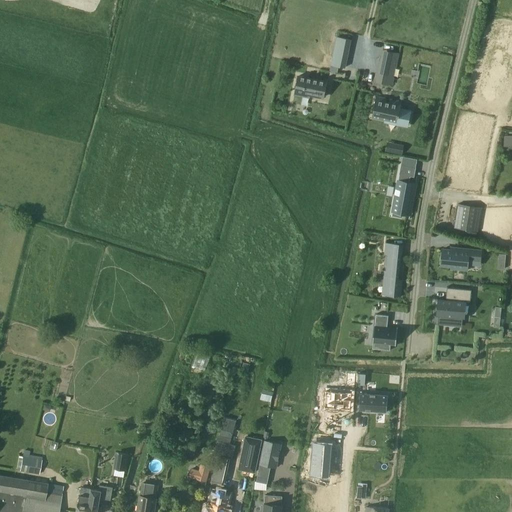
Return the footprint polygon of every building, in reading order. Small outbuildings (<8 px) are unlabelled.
[(351,39),(336,36),(331,63),(345,66),(351,39)] [(391,78),(393,66),(395,67),(398,54),(395,53),(393,59),(382,57),(378,76),(385,77),(384,83),(392,85),(393,79),(391,78)] [(314,79),(298,76),(295,92),(304,94),(309,95),(323,98),(326,82),(314,80),(314,79)] [(384,102),(384,99),(376,97),(372,117),(408,124),(410,112),(399,109),(400,105),(384,102)] [(387,150),(404,154),(406,145),(389,141),(387,150)] [(410,216),(415,186),(409,184),(410,178),(414,178),(415,168),(400,166),(393,206),(401,208),(400,214),(410,216)] [(454,228),(478,232),(482,208),(458,204),(454,228)] [(399,282),(401,255),(392,254),(393,244),(385,243),(384,254),(387,255),(384,290),(387,291),(387,295),(401,297),(402,283),(399,282)] [(467,271),(468,258),(480,260),(481,251),(457,249),(457,251),(442,250),(440,266),(452,267),(451,269),(467,271)] [(463,318),(464,302),(470,303),(471,290),(447,288),(446,300),(440,299),(438,322),(451,323),(451,317),(463,318)] [(396,346),(398,328),(397,328),(396,330),(387,329),(388,316),(376,315),(374,326),(372,343),(373,343),(373,342),(381,343),(380,349),(383,349),(382,350),(390,351),(391,344),(395,344),(395,346),(396,346)] [(179,376),(191,378),(195,349),(183,347),(179,376)] [(206,370),(212,354),(199,349),(193,366),(206,370)] [(347,373),(346,386),(354,387),(355,374),(347,373)] [(263,389),(262,399),(273,400),(274,391),(263,389)] [(326,391),(324,408),(350,410),(352,392),(326,391)] [(385,411),(386,395),(360,393),(360,394),(359,409),(359,410),(386,412),(387,411),(385,411)] [(230,444),(236,421),(225,417),(214,453),(232,458),(235,446),(230,444)] [(261,441),(245,437),(239,470),(254,473),(261,441)] [(46,439),(45,447),(57,450),(59,442),(46,439)] [(281,445),(265,441),(260,465),(276,468),(281,445)] [(314,443),(312,475),(328,476),(330,444),(314,443)] [(114,470),(126,471),(129,454),(116,452),(114,470)] [(20,471),(40,475),(42,458),(29,455),(23,454),(20,471)] [(215,466),(231,470),(234,459),(217,456),(215,466)] [(204,481),(208,466),(200,464),(199,471),(191,469),(189,477),(197,479),(197,477),(203,479),(203,481),(204,481)] [(0,511),(58,511),(63,487),(0,475),(0,511)] [(88,511),(97,511),(100,499),(111,500),(113,488),(99,485),(99,490),(92,489),(88,511)] [(76,511),(88,511),(92,489),(81,487),(80,495),(79,495),(76,511)] [(303,489),(303,496),(310,496),(309,511),(325,511),(326,501),(314,500),(314,496),(319,497),(320,490),(303,489)] [(231,495),(213,492),(210,507),(208,507),(206,511),(229,511),(230,511),(228,511),(231,495)] [(282,497),(265,495),(264,504),(264,506),(262,506),(261,511),(281,511),(282,506),(281,506),(282,497)] [(153,511),(156,498),(140,496),(137,511),(153,511)]
